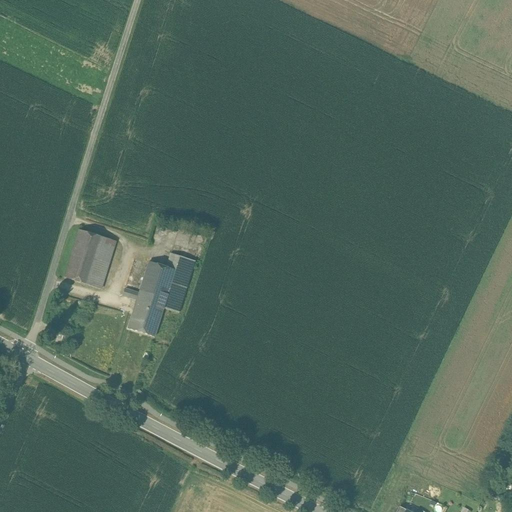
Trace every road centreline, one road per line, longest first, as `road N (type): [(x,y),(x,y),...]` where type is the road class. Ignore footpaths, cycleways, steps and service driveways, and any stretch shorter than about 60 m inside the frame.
road 1 (unclassified): [(28,354),(140,0)]
road 2 (tertiary): [(28,354),(329,511)]
